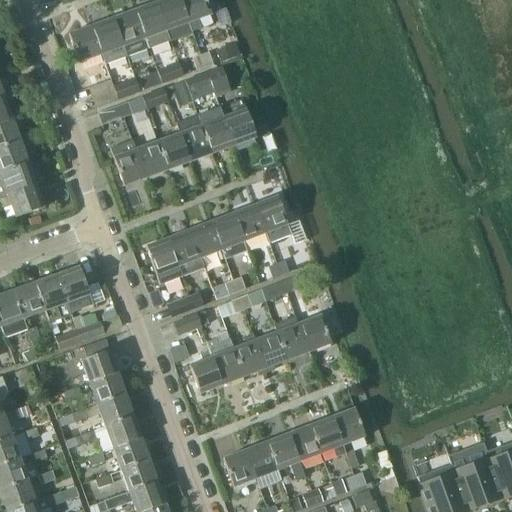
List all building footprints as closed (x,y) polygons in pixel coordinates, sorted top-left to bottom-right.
[(180,0),(166,0),(157,3),(170,40),(192,33),(190,25),(180,0)] [(205,0),(180,0),(190,25),(192,33),(201,29),(199,22),(212,17),(205,0)] [(135,11),(149,50),(170,42),(167,34),(168,33),(157,3),(135,11)] [(113,19),(127,58),(149,50),(135,11),(113,19)] [(91,27),(102,57),(106,66),(127,58),(113,19),(91,27)] [(79,66),(102,57),(91,27),(68,36),(79,66)] [(240,56),(236,44),(216,51),(220,63),(240,56)] [(209,54),(187,61),(190,71),(195,69),(196,71),(196,72),(213,66),(213,65),(209,54)] [(158,71),(157,72),(161,83),(162,85),(183,77),(183,76),(178,64),(158,71)] [(227,89),(220,69),(208,74),(212,86),(215,94),(227,89)] [(148,71),(137,75),(143,90),(161,83),(157,72),(149,75),(148,71)] [(206,73),(185,81),(185,82),(190,94),(210,87),(206,73)] [(118,99),(113,87),(111,80),(89,89),(96,108),(118,99)] [(121,84),(126,96),(139,92),(134,80),(121,84)] [(113,87),(118,99),(126,96),(121,84),(113,87)] [(172,87),(163,90),(168,103),(176,99),(172,87)] [(163,89),(142,97),(142,98),(147,111),(168,103),(163,90),(163,89)] [(0,124),(12,120),(4,99),(0,100),(0,124)] [(124,117),(132,114),(128,103),(120,106),(124,117)] [(233,104),(220,109),(234,148),(256,140),(246,110),(244,107),(237,104),(233,104)] [(102,125),(124,117),(120,106),(98,114),(102,125)] [(220,109),(198,117),(212,156),(234,148),(220,109)] [(198,117),(176,125),(179,132),(179,134),(190,164),(212,156),(198,117)] [(0,149),(20,142),(12,120),(0,124),(0,149)] [(179,134),(158,142),(169,172),(190,164),(179,134)] [(131,141),(110,149),(113,158),(124,188),(147,180),(136,150),(135,151),(131,141)] [(20,142),(0,149),(0,173),(28,163),(20,142)] [(158,142),(136,150),(147,180),(169,172),(158,142)] [(0,198),(36,186),(28,163),(0,173),(0,198)] [(36,186),(0,198),(0,208),(10,204),(15,218),(44,208),(36,186)] [(276,196),(255,204),(265,233),(269,243),(278,240),(274,230),(287,225),(276,196)] [(255,204),(233,213),(243,242),(265,233),(255,204)] [(233,213),(211,221),(222,250),(226,260),(247,252),(243,242),(233,213)] [(211,221),(190,229),(200,258),(222,250),(211,221)] [(190,229),(168,237),(178,266),(183,278),(204,269),(200,258),(190,229)] [(168,237),(145,246),(156,275),(160,286),(183,278),(178,266),(168,237)] [(277,264),(281,277),(289,274),(285,261),(277,264)] [(268,267),(273,280),(281,277),(277,264),(268,267)] [(78,268),(56,276),(66,304),(88,296),(78,268)] [(56,276),(34,284),(44,312),(45,312),(54,340),(67,335),(57,308),(66,304),(56,276)] [(232,281),(237,293),(245,290),(241,278),(232,281)] [(282,282),(287,294),(296,291),(291,278),(282,282)] [(224,284),(212,289),(216,301),(228,297),(237,293),(232,281),(224,284)] [(282,282),(260,290),(261,291),(265,303),(287,294),(282,282)] [(34,284),(12,292),(22,320),(43,313),(44,312),(34,284)] [(12,292),(0,296),(0,328),(4,339),(26,331),(22,320),(12,292)] [(190,297),(194,310),(202,306),(198,294),(190,297)] [(247,295),(239,298),(245,312),(252,309),(248,296),(247,295)] [(171,318),(194,310),(190,297),(167,306),(171,318)] [(239,298),(231,302),(236,315),(245,312),(239,298)] [(196,315),(201,327),(209,324),(204,312),(196,315)] [(298,323),(309,353),(331,344),(320,314),(298,323)] [(178,336),(201,327),(196,315),(174,324),(178,336)] [(296,316),(273,324),(276,331),(287,361),(309,353),(298,323),(296,316)] [(81,317),(72,320),(76,332),(80,342),(102,334),(98,323),(85,328),(81,317)] [(36,328),(27,331),(32,346),(41,343),(36,328)] [(265,369),(287,361),(276,331),(254,339),(265,369)] [(67,335),(54,340),(59,350),(80,342),(76,332),(67,335)] [(244,343),(232,347),(243,378),(265,369),(254,339),(252,334),(242,337),(244,343)] [(211,356),(222,386),(243,378),(232,347),(229,340),(217,344),(215,339),(205,343),(210,356),(211,356)] [(89,384),(117,373),(105,340),(83,348),(87,358),(80,361),(89,384)] [(26,362),(37,358),(33,348),(22,352),(26,362)] [(201,359),(188,364),(200,394),(222,386),(211,356),(210,356),(208,351),(200,355),(201,359)] [(97,406),(125,395),(117,373),(89,384),(97,406)] [(52,397),(65,392),(61,382),(48,386),(52,397)] [(78,388),(64,393),(67,402),(81,397),(78,388)] [(97,406),(105,427),(133,417),(125,395),(97,406)] [(354,408),(332,416),(342,445),(365,436),(354,408)] [(0,417),(0,441),(11,437),(4,416),(0,417)] [(310,425),(321,453),(333,449),(336,459),(346,455),(342,445),(332,416),(310,425)] [(113,449),(141,439),(133,417),(105,427),(113,449)] [(299,461),(321,453),(310,425),(288,433),(299,461)] [(36,428),(22,433),(25,442),(39,437),(36,428)] [(93,431),(80,436),(83,444),(96,439),(93,431)] [(267,441),(278,470),(289,465),(295,481),(305,477),(299,461),(288,433),(267,441)] [(0,466),(19,459),(11,437),(0,441),(0,466)] [(121,471),(149,461),(141,439),(113,449),(121,471)] [(255,478),(278,470),(267,441),(245,450),(255,478)] [(511,442),(487,451),(484,452),(502,501),(511,497),(511,442)] [(484,443),(448,456),(451,466),(450,466),(466,511),(472,511),(502,501),(484,452),(487,451),(484,443)] [(44,450),(30,455),(33,464),(48,459),(44,450)] [(245,450),(222,458),(233,487),(255,478),(245,450)] [(101,453),(87,458),(91,468),(105,462),(101,453)] [(0,466),(0,491),(27,481),(19,459),(0,466)] [(129,493),(157,483),(149,461),(121,471),(129,493)] [(466,511),(450,466),(417,478),(419,485),(417,486),(426,511),(466,511)] [(51,471),(38,476),(41,485),(55,480),(51,471)] [(361,474),(353,477),(358,489),(366,486),(365,485),(361,474)] [(110,475),(95,480),(99,489),(113,483),(110,475)] [(353,477),(346,479),(350,491),(350,492),(358,489),(353,477)] [(342,480),(331,484),(336,496),(346,492),(342,480)] [(27,481),(0,491),(0,496),(5,511),(11,511),(35,503),(35,502),(27,481)] [(104,502),(96,505),(98,511),(102,511),(107,511),(132,502),(135,511),(144,511),(165,505),(157,483),(129,493),(104,502)] [(35,503),(11,511),(39,511),(78,498),(74,489),(35,503)] [(309,493),(314,507),(323,503),(317,490),(309,493)] [(368,490),(360,494),(365,507),(364,507),(365,511),(378,511),(375,502),(373,503),(368,490)] [(301,496),(306,508),(307,510),(314,507),(309,493),(301,496)] [(360,494),(351,497),(356,510),(364,507),(365,507),(360,494)]
